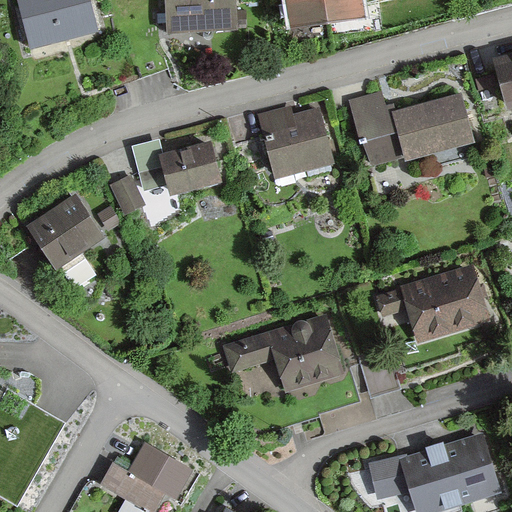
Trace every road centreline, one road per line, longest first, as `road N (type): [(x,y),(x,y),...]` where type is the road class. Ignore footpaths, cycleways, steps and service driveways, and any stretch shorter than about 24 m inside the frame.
road 1 (residential): [(0,206),(112,133),(511,17)]
road 2 (residential): [(277,496),(318,450),(511,386)]
road 3 (residential): [(118,379),(277,496)]
road 4 (residential): [(41,511),(118,379)]
road 5 (residential): [(0,287),(118,379)]
